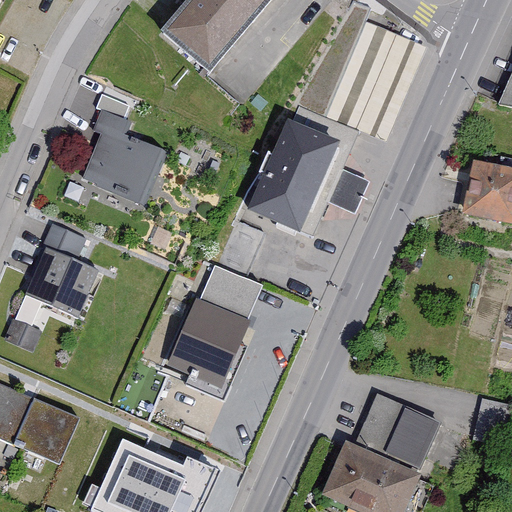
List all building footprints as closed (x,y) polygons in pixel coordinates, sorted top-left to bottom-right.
[(271,0),(195,0),(172,29),(218,66),(271,0)] [(420,41),(372,22),(334,117),(382,136),(420,41)] [(103,128),(126,137),(132,122),(102,110),(94,131),(101,134),(103,128)] [(339,141),(288,118),(248,207),(299,230),(339,141)] [(126,137),(103,128),(101,134),(83,181),(145,205),(165,152),(126,137)] [(511,159),(476,153),(466,212),(511,220),(511,159)] [(85,239),(53,225),(43,248),(47,250),(8,340),(31,350),(39,332),(30,328),(42,300),(77,315),(97,271),(75,262),(85,239)] [(270,322),(201,293),(172,362),(241,391),(270,322)] [(76,416),(0,387),(0,443),(57,465),(76,416)] [(379,394),(357,441),(420,470),(442,423),(379,394)] [(183,467),(123,441),(94,509),(100,511),(197,511),(217,468),(188,455),(183,467)] [(409,511),(425,474),(345,441),(323,493),(368,511),(409,511)]
